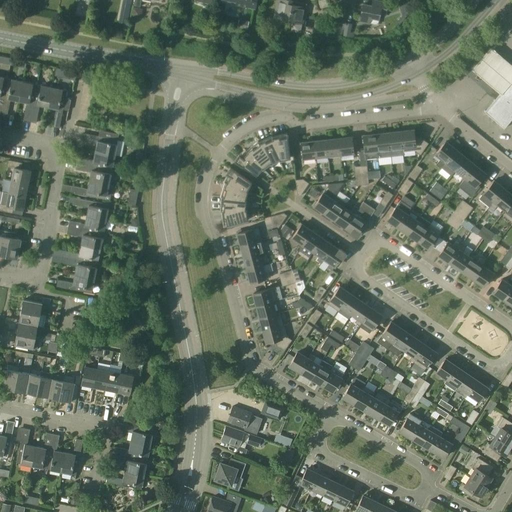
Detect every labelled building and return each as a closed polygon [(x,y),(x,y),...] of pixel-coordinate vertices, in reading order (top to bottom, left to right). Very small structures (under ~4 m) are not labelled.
[(249,8),(256,9),(257,0),(221,0),(222,0),(236,3),(235,6),(249,8)] [(277,0),(274,18),(303,24),(306,8),(291,5),(292,2),(283,0),(277,0)] [(359,21),(378,25),(380,13),(386,14),(388,4),(376,2),(375,7),(363,5),(359,21)] [(412,5),(398,3),(402,16),(403,20),(417,6),(412,5)] [(133,8),(132,17),(140,18),(142,9),(133,8)] [(120,15),(119,23),(127,24),(128,17),(120,15)] [(329,35),(339,37),(342,24),(332,22),(329,35)] [(343,36),(350,37),(353,24),(345,23),(343,36)] [(494,51),(491,48),(471,71),(474,73),(483,81),(493,90),(499,95),(509,84),(511,79),(511,66),(502,58),(494,51)] [(19,101),(22,82),(7,79),(3,103),(0,116),(6,117),(10,99),(19,101)] [(495,100),(484,112),(504,129),(511,119),(511,79),(509,84),(499,95),(495,100)] [(24,121),(30,122),(37,85),(22,82),(19,101),(27,103),(24,121)] [(30,122),(36,123),(40,105),(48,107),(52,88),(37,85),(30,122)] [(66,91),(52,88),(48,107),(57,109),(56,114),(55,114),(52,127),(59,128),(63,110),(69,111),(71,100),(65,99),(66,91)] [(415,151),(420,155),(428,143),(420,138),(414,138),(413,130),(401,132),(403,152),(415,151)] [(402,152),(403,152),(401,132),(388,133),(390,149),(402,147),(402,152)] [(272,135),(280,160),(290,158),(287,133),(272,136),(272,135)] [(377,150),(390,149),(388,133),(375,134),(377,150)] [(95,152),(115,156),(118,140),(83,134),(81,140),(97,143),(95,152)] [(364,152),(377,150),(375,134),(363,136),(364,150),(364,152)] [(258,141),(271,163),(279,159),(280,160),(272,135),(259,141),(258,141)] [(339,139),(341,154),(354,153),(352,137),(339,139)] [(326,140),(328,156),(341,154),(339,139),(326,140)] [(314,141),(316,157),(328,156),(326,140),(314,141)] [(245,149),(263,168),(270,162),(271,163),(258,141),(246,150),(245,149)] [(301,148),(303,159),(316,157),(314,141),(299,143),(300,148),(301,148)] [(442,167),(446,162),(445,162),(455,150),(445,142),(435,154),(441,158),(437,163),(442,167)] [(402,147),(390,149),(391,157),(403,155),(403,152),(402,152),(402,147)] [(235,161),(256,175),(262,168),(263,168),(245,149),(240,155),(239,155),(235,161)] [(390,149),(377,150),(378,158),(391,157),(390,149)] [(364,152),(364,150),(359,151),(361,166),(367,165),(366,159),(378,158),(377,150),(364,152)] [(445,162),(446,162),(455,170),(465,158),(455,150),(445,162)] [(78,157),(77,164),(112,170),(115,156),(95,152),(94,160),(78,157)] [(455,170),(465,178),(475,166),(465,158),(455,170)] [(11,181),(28,184),(31,172),(21,170),(22,163),(8,161),(7,167),(14,169),(11,181)] [(89,182),(111,186),(111,185),(109,185),(112,170),(77,164),(76,170),(91,173),(89,182)] [(409,176),(415,180),(422,169),(417,165),(409,176)] [(458,187),(471,198),(480,187),(477,184),(485,174),(475,166),(465,178),(458,187)] [(227,174),(223,181),(248,191),(248,190),(247,190),(251,182),(252,182),(230,167),(226,173),(227,174)] [(382,180),(388,184),(391,180),(385,176),(382,180)] [(400,190),(405,194),(413,183),(407,179),(400,190)] [(297,194),(301,196),(310,184),(304,180),(296,180),(297,194)] [(388,184),(394,189),(397,184),(391,180),(388,184)] [(9,193),(26,197),(28,184),(11,181),(9,193)] [(220,196),(246,200),(245,200),(248,191),(223,181),(224,182),(220,196)] [(490,205),(504,189),(493,181),(479,199),(489,207),(491,205),(490,205)] [(71,193),(108,201),(111,186),(89,182),(88,190),(72,186),(71,193)] [(313,205),(325,213),(336,196),(335,195),(343,183),(329,184),(317,202),(315,201),(313,205)] [(429,191),(435,195),(438,191),(433,187),(429,191)] [(130,188),(127,205),(136,207),(139,190),(130,188)] [(505,210),(511,201),(511,195),(504,189),(490,205),(491,205),(495,208),(498,205),(505,210)] [(0,210),(12,213),(14,207),(23,209),(26,197),(9,193),(3,191),(1,204),(0,203),(0,210)] [(380,203),(385,206),(393,195),(388,191),(380,203)] [(435,195),(441,200),(444,195),(438,191),(435,195)] [(425,198),(430,202),(433,198),(428,194),(425,198)] [(220,211),(246,210),(246,209),(245,209),(246,200),(220,196),(221,196),(220,211)] [(325,213),(335,221),(344,208),(347,203),(336,196),(325,213)] [(87,216),(106,220),(109,205),(74,198),(73,205),(88,208),(87,216)] [(430,202),(436,206),(439,202),(433,198),(430,202)] [(454,211),(459,215),(467,205),(468,204),(462,200),(454,211)] [(387,220),(398,227),(407,214),(411,208),(401,201),(396,207),(387,220)] [(354,215),(365,222),(366,223),(370,217),(375,210),(370,206),(370,207),(363,202),(359,208),(354,215)] [(459,215),(465,219),(473,208),(468,204),(467,205),(459,215)] [(345,228),(354,215),(359,208),(354,205),(350,212),(344,208),(335,221),(345,228)] [(221,211),(223,226),(248,220),(246,210),(220,211),(221,211)] [(446,222),(451,226),(452,225),(459,215),(454,211),(446,222)] [(272,224),(278,228),(287,216),(283,213),(270,217),(272,224)] [(398,227),(408,234),(417,221),(407,214),(398,227)] [(350,233),(357,237),(361,231),(360,230),(365,222),(354,215),(345,228),(351,231),(350,233)] [(451,226),(457,230),(465,219),(459,215),(452,225),(451,226)] [(68,228),(103,235),(106,220),(87,216),(85,225),(69,222),(68,228)] [(408,234),(418,241),(427,228),(417,221),(408,234)] [(303,245),(312,232),(300,223),(297,228),(299,228),(292,237),(303,245)] [(418,241),(429,249),(441,231),(430,224),(427,228),(418,241)] [(480,230),(486,235),(489,230),(483,226),(480,230)] [(81,246),(100,250),(103,235),(68,228),(67,234),(83,237),(81,246)] [(237,232),(241,246),(261,240),(259,235),(254,236),(253,229),(242,232),(242,230),(237,232)] [(477,235),(483,239),(486,235),(480,230),(477,235)] [(489,230),(486,235),(492,239),(498,243),(501,239),(489,230)] [(6,257),(18,259),(19,255),(25,256),(27,242),(21,241),(14,239),(16,233),(11,232),(9,238),(10,239),(6,257)] [(303,245),(314,252),(323,239),(312,232),(303,245)] [(486,235),(483,239),(489,243),(492,239),(486,235)] [(0,255),(6,257),(10,239),(9,238),(0,236),(0,255)] [(317,260),(321,263),(333,246),(323,239),(314,252),(319,256),(317,260)] [(241,246),(244,258),(259,254),(264,253),(261,240),(241,246)] [(438,255),(449,262),(461,245),(456,242),(453,246),(447,242),(438,255)] [(449,262),(461,270),(470,257),(462,252),(465,248),(461,245),(449,262)] [(63,257),(97,264),(100,250),(81,246),(79,254),(64,251),(63,257)] [(327,267),(332,270),(340,258),(342,259),(346,253),(339,248),(338,249),(333,246),(321,263),(322,263),(324,259),(330,263),(327,267)] [(500,261),(505,264),(511,255),(511,253),(508,251),(500,261)] [(259,254),(244,258),(247,270),(262,266),(259,254)] [(75,275),(94,279),(97,264),(63,257),(61,264),(77,267),(75,275)] [(461,270),(473,279),(482,266),(485,262),(480,258),(477,263),(470,257),(461,270)] [(247,270),(250,283),(270,277),(269,271),(264,273),(262,266),(247,270)] [(482,266),(473,279),(484,286),(493,273),(482,266)] [(280,280),(294,276),(292,270),(278,274),(280,280)] [(57,287),(91,294),(94,279),(75,275),(74,283),(58,280),(57,287)] [(295,283),(299,295),(305,287),(303,280),(300,281),(298,275),(294,276),(295,283)] [(282,287),(295,283),(294,276),(280,280),(282,287)] [(492,292),(503,299),(511,286),(501,279),(492,292)] [(313,298),(319,301),(319,300),(326,290),(321,286),(313,298)] [(503,299),(511,305),(511,286),(503,299)] [(338,311),(350,294),(339,287),(328,304),(338,311)] [(253,293),(256,306),(272,302),(277,301),(273,288),(253,293)] [(352,314),(360,301),(350,294),(338,311),(339,311),(338,312),(348,319),(352,314)] [(297,302),(303,306),(306,302),(300,298),(297,302)] [(23,300),(21,312),(39,315),(42,303),(23,300)] [(355,322),(359,325),(371,308),(360,301),(352,314),(357,318),(355,322)] [(256,306),(260,318),(275,314),(275,313),(272,302),(256,306)] [(303,306),(309,310),(312,306),(306,302),(303,306)] [(359,326),(369,334),(382,316),(371,308),(359,325),(360,326),(359,326)] [(309,321),(314,324),(322,313),(316,309),(309,321)] [(19,323),(37,326),(42,327),(44,316),(39,315),(21,312),(19,323)] [(278,326),(276,319),(281,318),(280,312),(275,313),(275,314),(260,318),(263,330),(278,326)] [(392,342),(401,329),(391,322),(382,335),(392,342)] [(17,334),(35,338),(37,326),(19,323),(17,334)] [(299,335),(304,339),(312,327),(307,323),(299,335)] [(276,346),(284,352),(292,340),(286,336),(283,324),(278,326),(263,330),(266,343),(274,340),(276,346)] [(404,350),(413,337),(401,329),(392,342),(403,349),(404,350)] [(329,335),(335,338),(338,334),(332,330),(329,335)] [(14,346),(33,349),(35,338),(17,334),(14,346)] [(335,338),(341,342),(344,338),(338,334),(335,338)] [(392,342),(382,335),(377,342),(388,349),(392,342)] [(325,341),(331,345),(334,341),(328,337),(325,341)] [(409,359),(414,363),(425,345),(413,337),(404,350),(412,355),(409,359)] [(331,345),(337,349),(340,344),(334,341),(331,345)] [(363,341),(356,353),(361,356),(368,346),(368,345),(363,341)] [(403,349),(392,342),(388,349),(398,356),(403,349)] [(361,356),(367,360),(374,348),(368,345),(368,346),(361,356)] [(414,363),(424,370),(436,353),(425,345),(414,363)] [(95,356),(100,357),(101,349),(89,347),(88,352),(96,353),(95,356)] [(289,366),(300,372),(311,354),(310,354),(308,359),(297,352),(289,366)] [(348,364),(354,368),(354,367),(361,356),(356,353),(348,364)] [(300,372),(311,379),(319,365),(313,362),(316,357),(311,354),(300,372)] [(354,368),(359,371),(367,360),(361,356),(354,367),(354,368)] [(447,379),(455,366),(445,359),(436,372),(447,379)] [(333,367),(322,361),(319,365),(311,379),(322,385),(333,367)] [(383,370),(389,374),(391,369),(386,366),(383,370)] [(457,386),(466,373),(455,366),(447,379),(444,383),(455,391),(458,387),(457,386)] [(93,388),(97,369),(85,367),(81,386),(93,388)] [(341,378),(344,373),(333,367),(322,385),(333,392),(341,378)] [(93,388),(105,390),(109,371),(97,369),(93,388)] [(389,374),(395,378),(397,373),(391,369),(389,374)] [(16,391),(20,372),(8,370),(4,388),(16,391)] [(380,374),(386,378),(389,374),(383,370),(380,374)] [(105,390),(117,393),(121,374),(109,371),(105,390)] [(16,391),(28,393),(32,375),(20,372),(16,391)] [(465,398),(468,394),(468,393),(476,380),(466,373),(457,386),(458,387),(455,391),(465,398)] [(117,393),(129,395),(133,376),(121,374),(117,393)] [(386,378),(392,382),(395,378),(389,374),(386,378)] [(38,395),(42,377),(32,375),(28,393),(38,395)] [(500,385),(506,389),(511,379),(511,377),(508,375),(500,385)] [(50,398),(61,400),(66,377),(64,376),(63,381),(53,379),(50,398)] [(38,395),(50,398),(53,379),(42,377),(38,395)] [(61,400),(72,402),(76,384),(67,382),(68,377),(66,377),(61,400)] [(411,388),(417,392),(423,381),(418,378),(411,388)] [(468,393),(468,394),(478,401),(487,388),(476,380),(468,393)] [(417,392),(422,395),(429,385),(423,381),(417,392)] [(398,386),(408,392),(411,388),(401,382),(398,386)] [(350,384),(342,397),(354,404),(362,390),(361,390),(350,384)] [(354,404),(366,411),(374,398),(373,397),(375,392),(364,386),(361,390),(362,390),(354,404)] [(405,399),(410,402),(417,392),(411,388),(405,399)] [(410,402),(415,406),(422,395),(417,392),(410,402)] [(366,411),(379,419),(389,401),(384,398),(382,402),(374,398),(366,411)] [(438,403),(444,407),(446,403),(441,399),(438,403)] [(488,404),(494,408),(497,404),(491,400),(488,404)] [(279,419),(283,408),(264,401),(260,412),(279,419)] [(379,419),(390,425),(398,412),(391,408),(394,404),(389,401),(379,419)] [(444,407),(450,411),(452,407),(446,403),(444,407)] [(484,410),(490,414),(494,408),(488,404),(484,410)] [(228,421),(246,427),(246,425),(253,427),(255,422),(259,423),(261,416),(233,406),(228,421)] [(433,410),(439,414),(442,410),(436,406),(433,410)] [(439,414),(450,421),(453,417),(442,410),(439,414)] [(300,432),(305,415),(292,411),(287,428),(300,432)] [(466,421),(471,425),(478,414),(472,411),(466,421)] [(399,431),(410,438),(421,420),(410,414),(407,418),(399,431)] [(511,422),(501,416),(496,425),(500,428),(495,436),(511,447),(511,446),(511,422)] [(457,434),(463,438),(469,427),(464,424),(454,417),(450,423),(461,429),(457,434)] [(410,438),(421,444),(431,426),(421,420),(410,438)] [(0,455),(7,457),(14,422),(7,421),(4,436),(0,435),(0,455)] [(130,442),(150,446),(153,431),(118,424),(117,430),(132,434),(130,442)] [(240,442),(258,448),(259,445),(263,446),(265,440),(262,439),(262,438),(250,433),(250,435),(244,433),(244,432),(226,426),(221,440),(239,446),(240,442)] [(421,444),(432,451),(440,437),(443,433),(431,426),(421,444)] [(16,464),(31,467),(35,447),(26,445),(29,430),(23,429),(16,464)] [(31,467),(46,470),(53,435),(46,433),(43,449),(35,447),(31,467)] [(46,470),(60,473),(64,453),(56,451),(59,436),(53,435),(46,470)] [(286,436),(283,445),(289,447),(292,439),(286,436)] [(481,452),(496,461),(501,453),(505,455),(507,452),(508,452),(511,447),(495,436),(490,444),(487,443),(481,452)] [(440,437),(432,451),(443,457),(451,444),(440,437)] [(60,473),(75,476),(82,440),(76,439),(73,455),(64,453),(60,473)] [(112,454),(147,460),(150,446),(130,442),(129,450),(113,447),(112,454)] [(278,457),(285,460),(289,448),(282,446),(280,446),(278,449),(280,450),(278,457)] [(125,471),(144,475),(147,460),(112,454),(111,460),(126,463),(125,471)] [(240,478),(245,463),(230,458),(228,465),(220,463),(214,479),(216,480),(216,481),(221,483),(222,482),(231,485),(234,475),(240,478)] [(470,477),(487,487),(490,482),(489,481),(491,477),(487,475),(493,467),(478,458),(472,467),(475,469),(470,477)] [(444,476),(449,479),(456,468),(450,465),(444,476)] [(311,491),(318,474),(307,469),(299,485),(311,491)] [(106,483),(141,490),(144,475),(125,471),(123,480),(107,476),(106,483)] [(312,489),(323,494),(330,480),(318,474),(311,491),(312,489)] [(472,496),(477,499),(481,494),(482,494),(487,487),(470,477),(465,485),(462,483),(458,488),(471,496),(472,496)] [(323,494),(334,499),(341,485),(330,480),(323,494)] [(334,499),(346,505),(353,491),(341,485),(334,499)] [(282,503),(291,507),(298,491),(289,487),(282,503)] [(207,511),(227,511),(229,509),(236,511),(241,497),(228,492),(225,501),(212,496),(207,511)] [(356,510),(360,511),(368,511),(374,501),(363,495),(356,510)] [(368,511),(382,511),(386,507),(374,501),(368,511)] [(1,511),(9,511),(11,505),(3,503),(1,511)]
